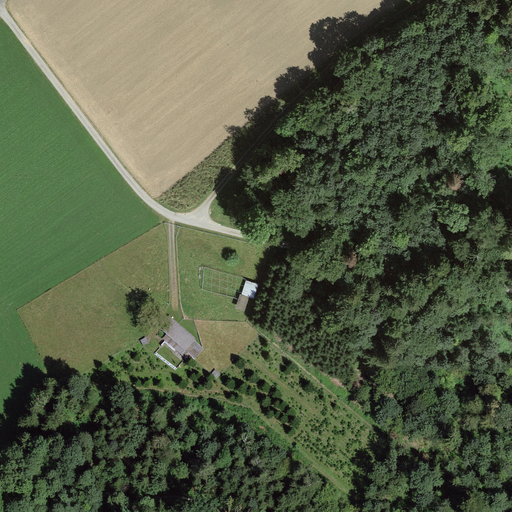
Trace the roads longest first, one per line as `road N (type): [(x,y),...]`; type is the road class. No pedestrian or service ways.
road 1 (track): [(192,219),(511,288)]
road 2 (track): [(192,219),(319,71),(380,19),(419,0)]
road 3 (track): [(0,6),(145,198),(192,219)]
